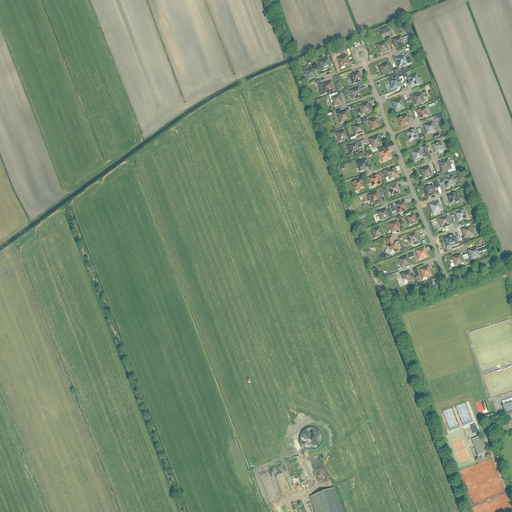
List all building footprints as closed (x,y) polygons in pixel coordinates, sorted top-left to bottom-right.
[(393,41),(396,48),(403,45),(401,42),(402,41),(401,37),(397,39),(397,40),(393,41)] [(376,46),(377,50),(378,49),(380,54),(387,51),(385,44),(380,46),(380,45),(376,46)] [(344,67),(344,66),(348,64),(346,57),(338,60),(340,65),(339,65),(341,69),(344,67)] [(397,60),(399,67),(403,66),(407,65),(406,61),(405,62),(403,58),(397,60)] [(320,63),(322,67),(321,68),(322,72),(326,70),(326,69),(330,68),(327,61),(320,63)] [(381,72),(382,75),(389,73),(387,66),(383,67),(383,66),(379,68),(380,72),(381,72)] [(304,72),(306,76),(307,76),(308,79),(315,77),(312,70),(309,72),(308,71),(304,72)] [(352,81),(353,85),(357,84),(356,83),(361,81),(358,74),(351,77),(353,81),(352,81)] [(408,79),(411,86),(415,85),(415,86),(419,84),(418,80),(417,81),(415,77),(408,79)] [(392,86),(391,86),(392,90),(396,89),(396,88),(400,86),(397,79),(390,82),(392,86)] [(320,93),(319,93),(321,97),(325,95),(328,93),(328,92),(333,91),(330,84),(323,86),(322,85),(318,86),(320,93)] [(352,97),(353,101),(357,99),(356,98),(361,97),(358,89),(351,92),(352,97)] [(337,94),(328,96),(331,104),(332,103),(333,107),(337,106),(337,105),(341,104),(339,96),(338,96),(337,94)] [(413,98),(416,105),(420,104),(421,104),(424,103),(423,100),(422,100),(421,95),(413,98)] [(393,104),(395,107),(394,108),(395,112),(399,110),(403,108),(400,101),(393,104)] [(365,114),(370,112),(367,105),(360,107),(361,112),(360,112),(362,116),(365,115),(365,114)] [(417,112),(420,119),(424,117),(424,118),(428,117),(427,113),(426,114),(424,109),(417,112)] [(338,115),(340,120),(339,120),(340,124),(344,123),(344,122),(348,120),(346,113),(338,115)] [(400,122),(401,127),(408,124),(406,117),(401,119),(401,118),(397,119),(399,122),(400,122)] [(375,129),(374,129),(379,127),(376,120),(369,122),(371,127),(370,127),(371,131),(375,129)] [(354,133),(355,136),(359,135),(358,134),(363,132),(360,125),(353,128),(355,132),(354,133)] [(425,127),(427,134),(431,133),(435,132),(434,128),(433,128),(432,125),(425,127)] [(408,139),(409,142),(412,141),(412,140),(416,138),(414,131),(407,134),(408,138),(408,139)] [(339,139),(338,139),(339,143),(343,141),(342,140),(347,139),(344,132),(337,134),(339,139)] [(376,147),(380,145),(377,138),(370,141),(372,145),(371,145),(372,149),(376,148),(376,147)] [(433,146),(436,153),(439,152),(440,153),(444,151),(442,147),(441,148),(440,144),(433,146)] [(350,153),(351,156),(355,155),(354,154),(359,152),(356,145),(349,148),(350,152),(350,153)] [(413,158),(414,162),(418,160),(422,158),(419,151),(412,154),(414,158),(413,158)] [(386,162),(386,160),(390,159),(388,152),(380,154),(382,159),(381,159),(383,163),(386,162)] [(358,164),(359,168),(358,169),(360,172),(364,171),(363,170),(368,168),(365,161),(358,164)] [(440,164),(442,171),(447,170),(447,171),(451,169),(450,166),(449,166),(447,161),(440,164)] [(426,178),(431,176),(428,169),(421,171),(423,176),(422,176),(423,180),(427,178),(426,178)] [(387,173),(389,177),(388,178),(389,181),(393,180),(393,179),(397,177),(395,170),(387,173)] [(370,180),(372,184),(371,184),(372,188),(376,187),(376,186),(380,184),(379,181),(382,180),(380,176),(377,178),(377,177),(370,180)] [(445,181),(447,188),(451,186),(451,187),(455,186),(454,182),(453,182),(452,178),(450,179),(449,177),(445,178),(446,180),(445,181)] [(354,189),(355,192),(359,191),(358,190),(363,188),(360,181),(353,184),(355,188),(354,189)] [(395,195),(399,193),(396,186),(389,189),(391,193),(390,193),(391,197),(395,196),(395,195)] [(426,193),(427,197),(434,194),(432,187),(428,189),(428,188),(424,189),(425,193),(426,193)] [(370,201),(371,205),(375,204),(375,203),(379,201),(376,194),(369,197),(371,201),(370,201)] [(448,197),(451,204),(455,202),(456,203),(459,202),(458,198),(457,199),(455,194),(448,197)] [(398,210),(397,211),(399,214),(402,213),(402,212),(406,210),(404,203),(397,206),(398,210)] [(432,210),(433,214),(437,213),(437,212),(441,211),(438,204),(431,207),(432,210)] [(378,214),(380,218),(379,218),(380,222),(384,220),(388,218),(385,211),(378,214)] [(456,214),(459,221),(463,219),(463,220),(467,219),(466,216),(465,216),(463,211),(456,214)] [(407,223),(408,227),(412,225),(411,224),(416,223),(413,216),(406,218),(408,223),(407,223)] [(441,225),(440,225),(441,229),(445,228),(444,227),(449,225),(447,218),(439,221),(441,225)] [(390,230),(392,234),(395,232),(395,231),(399,230),(396,223),(389,225),(391,230),(390,230)] [(373,236),(374,239),(378,238),(377,237),(382,235),(379,228),(372,231),(374,235),(373,236)] [(462,231),(465,238),(470,236),(470,237),(473,236),(472,232),(471,233),(470,228),(462,231)] [(408,242),(410,245),(413,244),(413,243),(417,241),(415,234),(408,237),(409,242),(408,242)] [(451,246),(451,245),(454,244),(452,237),(445,239),(446,243),(447,247),(451,246)] [(388,246),(385,253),(392,257),(394,253),(394,252),(398,251),(395,244),(393,245),(391,238),(386,240),(388,246)] [(417,252),(418,257),(417,257),(419,260),(422,259),(422,258),(426,256),(424,249),(417,252)] [(469,252),(472,259),(475,258),(479,257),(478,253),(480,252),(478,249),(476,250),(476,249),(469,252)] [(453,263),(455,267),(458,266),(458,265),(462,263),(460,256),(452,259),(454,263),(453,263)] [(404,266),(409,265),(406,258),(399,260),(401,265),(400,265),(401,269),(405,267),(404,266)] [(426,277),(430,275),(428,268),(421,271),(422,275),(421,276),(423,279),(426,278),(426,277)] [(380,273),(378,274),(376,269),(372,271),(375,279),(382,276),(380,273)] [(402,276),(404,280),(403,280),(404,284),(407,283),(407,282),(411,280),(409,273),(402,276)] [(511,413),(511,401),(502,405),(505,416),(511,413)] [(472,441),(478,456),(486,453),(480,438),(472,441)] [(342,511),(333,489),(310,498),(315,511),(342,511)]
